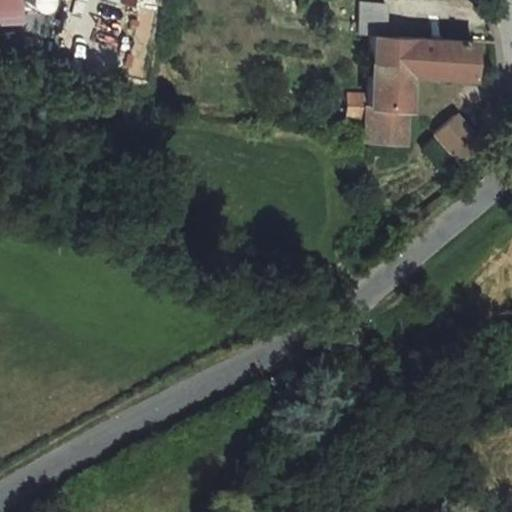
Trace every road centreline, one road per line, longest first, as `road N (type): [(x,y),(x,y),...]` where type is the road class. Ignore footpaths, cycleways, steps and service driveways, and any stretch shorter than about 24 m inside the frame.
road 1 (tertiary): [(360,314),(293,378),(73,511)]
road 2 (unclassified): [(360,314),(369,376),(417,511)]
road 3 (tertiary): [(511,176),(360,314)]
